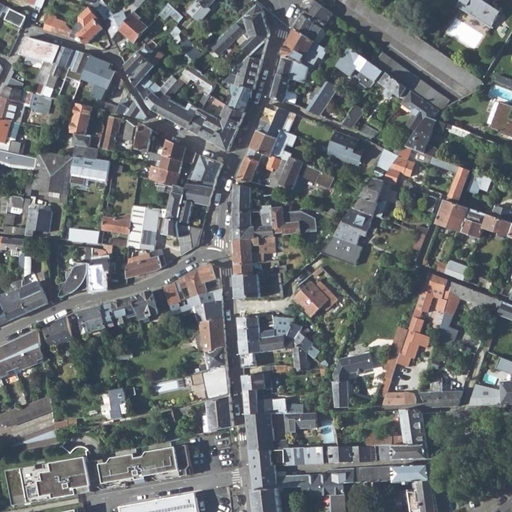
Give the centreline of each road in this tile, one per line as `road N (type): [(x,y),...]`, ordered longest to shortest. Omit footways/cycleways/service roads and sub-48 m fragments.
road 1 (residential): [(511,302),(419,265),(443,198),(460,203),(476,166)]
road 2 (residential): [(218,254),(228,271),(246,475)]
road 3 (residential): [(218,254),(55,312)]
road 4 (residential): [(511,413),(435,416),(445,511)]
road 5 (residential): [(237,162),(153,120),(115,56)]
road 6 (residential): [(98,511),(104,499),(246,475)]
road 7 (unknown): [(335,0),(459,92)]
road 8 (residential): [(115,56),(27,29),(10,61)]
